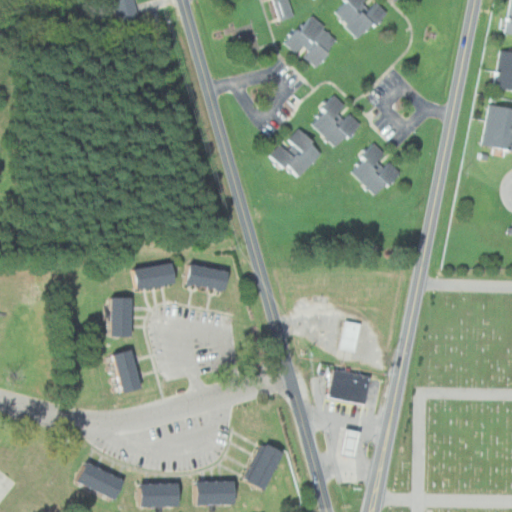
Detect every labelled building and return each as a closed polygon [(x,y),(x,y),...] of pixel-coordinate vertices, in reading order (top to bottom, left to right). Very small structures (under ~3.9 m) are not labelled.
[(134,0),(111,0),(117,21),(138,16),(134,0)] [(272,0),(280,20),(295,15),(288,0),(272,0)] [(337,0),(327,11),(354,37),(381,9),(371,0),(337,0)] [(511,34),(511,0),(506,0),(502,33),(511,34)] [(341,40),(312,13),(285,42),(297,53),(300,50),(316,65),(341,40)] [(241,55),(259,49),(252,27),(237,32),(234,25),(224,28),(230,47),(237,44),(241,55)] [(495,87),(511,89),(511,49),(500,48),(495,87)] [(511,104),(511,106),(490,101),(482,141),(511,148),(511,104)] [(336,147),(361,124),(350,112),(340,122),(327,108),(312,121),(336,147)] [(268,155),(292,181),(323,151),(299,126),(268,155)] [(373,144),(349,170),(374,198),(400,173),(387,162),(383,167),(377,163),(385,155),(373,144)] [(176,282),(174,261),(134,266),(136,287),(176,282)] [(227,288),(230,268),(189,262),(187,282),(227,288)] [(111,334),(132,334),(132,295),(111,295),(111,334)] [(360,321),(344,319),(339,347),(355,350),(360,321)] [(121,390),(142,385),(133,347),(112,352),(121,390)] [(328,396),(366,403),(371,373),(333,367),(328,396)] [(359,426),(344,423),(340,449),(354,451),(359,426)] [(333,454),(347,455),(349,430),(335,429),(333,454)] [(284,451),(263,440),(245,477),(266,488),(284,451)] [(77,481),(116,499),(125,478),(86,460),(77,481)] [(236,479),(197,479),(197,502),(236,502),(236,479)] [(180,481),(140,481),(140,504),(180,504),(180,481)]
